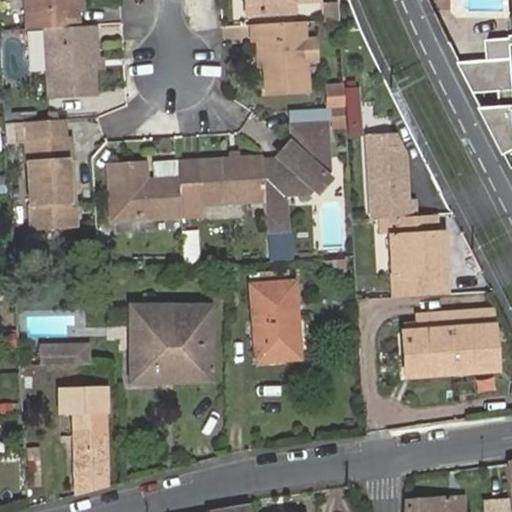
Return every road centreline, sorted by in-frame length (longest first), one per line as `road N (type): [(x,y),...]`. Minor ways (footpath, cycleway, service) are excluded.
road 1 (residential): [(380,453),(249,473),(88,511)]
road 2 (residential): [(511,212),(407,0)]
road 3 (residential): [(511,436),(380,453)]
